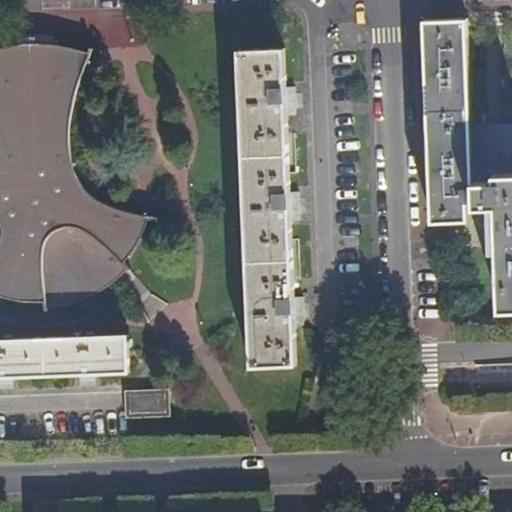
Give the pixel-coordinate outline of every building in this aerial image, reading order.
[(475,160),(470,30),(470,19),(440,20),(427,20),(434,221),(449,220),(471,220),(470,200),(476,200),(476,182),(475,160)] [(91,53),(83,50),(71,47),(54,45),(35,45),(22,45),(14,46),(2,49),(0,49),(0,125),(1,132),(0,146),(0,148),(0,222),(1,224),(3,227),(3,233),(2,237),(0,241),(0,293),(11,297),(18,299),(30,300),(47,301),(47,310),(50,310),(50,307),(62,306),(71,304),(81,301),(92,296),(105,289),(118,279),(126,272),(129,269),(130,271),(132,270),(127,261),(133,252),(142,238),(146,230),(150,217),(159,220),(160,217),(149,213),(148,215),(134,211),(117,206),(106,201),(99,197),(89,189),(84,183),(80,178),(78,173),(76,166),(74,158),(74,144),(75,132),(78,108),(82,87),(85,78),(92,60),(93,60),(95,49),(92,48),(91,53)] [(287,81),(285,49),(241,51),(253,366),(298,364),(297,325),(305,325),(304,309),(304,297),(296,297),(292,219),(300,219),(300,203),(299,192),(291,193),(288,116),(297,115),(296,96),(295,88),(287,88),(287,83),(287,81)] [(485,169),(484,160),(475,160),(476,182),(497,181),(497,179),(497,169),(485,169)] [(496,160),(484,160),(485,169),(497,169),(496,160)] [(497,181),(476,182),(476,200),(476,208),(499,207),(499,219),(503,309),(511,309),(511,178),(497,179),(497,181)] [(131,372),(130,334),(0,339),(0,377),(3,377),(88,374),(131,372)] [(166,395),(132,396),(133,414),(167,412),(166,395)]
